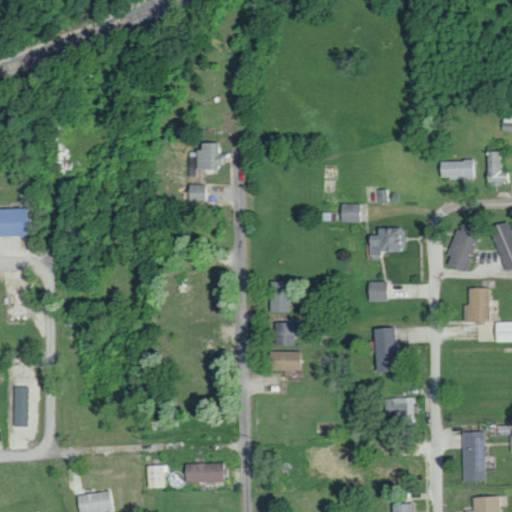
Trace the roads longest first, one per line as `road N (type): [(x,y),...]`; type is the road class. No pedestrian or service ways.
road 1 (residential): [(247,511),(237,32)]
road 2 (residential): [(436,511),(435,206)]
road 3 (residential): [(246,445),(0,451)]
road 4 (residential): [(47,450),(53,357),(44,265)]
